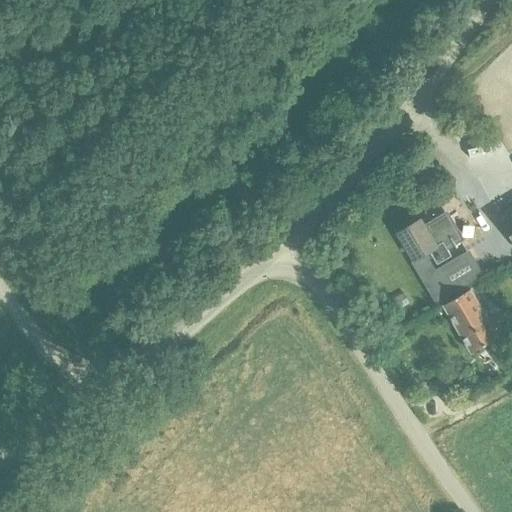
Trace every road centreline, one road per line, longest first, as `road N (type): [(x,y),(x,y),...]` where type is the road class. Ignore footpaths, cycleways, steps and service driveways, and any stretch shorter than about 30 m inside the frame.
road 1 (unclassified): [(281,254),(404,112),(486,0)]
road 2 (unclassified): [(454,511),(281,254)]
road 3 (unclassified): [(70,412),(281,254)]
road 4 (track): [(404,112),(511,28)]
road 5 (unclassified): [(70,412),(0,312)]
